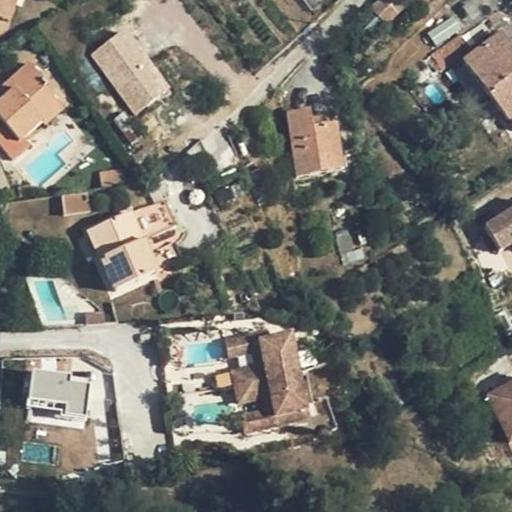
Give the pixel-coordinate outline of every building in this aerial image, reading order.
[(12,0),(0,0),(0,19),(5,21),(12,0)] [(384,0),(381,0),(371,9),(388,27),(406,11),(398,1),(390,7),(384,0)] [(127,27),(89,54),(134,115),(171,88),(127,27)] [(511,45),(503,33),(465,61),(509,124),(511,122),(511,45)] [(443,70),(470,50),(460,36),(433,56),(443,70)] [(29,64),(7,83),(12,89),(4,96),(0,98),(0,142),(4,147),(13,139),(16,142),(41,120),(37,116),(55,99),(39,81),(42,78),(29,64)] [(0,88),(0,91),(4,96),(12,89),(7,83),(0,88)] [(62,107),(55,99),(37,116),(41,120),(44,124),(62,107)] [(334,150),(339,149),(336,127),(321,129),(312,131),(311,122),(309,113),(287,116),(296,178),(336,173),(334,150)] [(320,122),(311,122),(312,131),(321,129),(320,122)] [(343,172),(339,149),(334,150),(336,173),(343,172)] [(121,167),(94,170),(97,186),(123,184),(121,167)] [(83,197),(59,199),(61,221),(86,218),(83,197)] [(511,210),(484,227),(498,251),(511,243),(511,210)] [(115,292),(157,273),(149,257),(130,214),(88,234),(115,292)] [(169,248),(149,257),(157,273),(177,264),(169,248)] [(86,328),(104,326),(102,315),(86,316),(86,328)] [(252,330),(239,334),(244,352),(248,366),(252,380),(305,366),(294,329),(273,333),(271,328),(254,334),(252,330)] [(230,355),(244,352),(239,334),(224,338),(230,355)] [(234,370),(238,384),(252,380),(248,366),(234,370)] [(252,380),(257,395),(261,410),(266,426),(281,422),(281,419),(296,415),(295,410),(316,404),(305,366),(252,380)] [(83,423),(85,373),(29,370),(26,420),(83,423)] [(511,378),(484,390),(505,440),(511,437),(511,378)] [(252,380),(238,384),(243,399),(257,395),(252,380)] [(251,430),(266,426),(261,410),(247,413),(251,430)]
